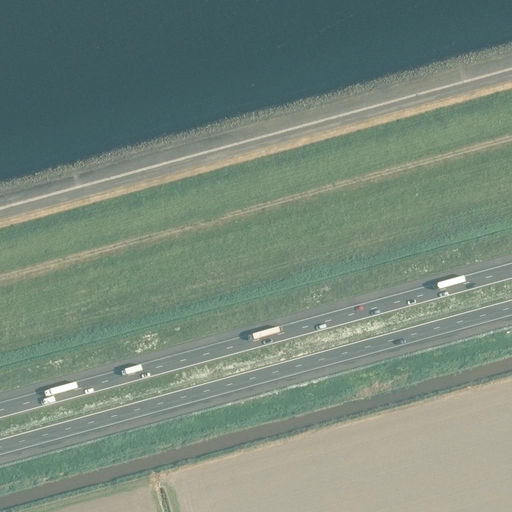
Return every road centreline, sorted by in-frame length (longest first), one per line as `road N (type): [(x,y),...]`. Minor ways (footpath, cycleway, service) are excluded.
road 1 (track): [(0,274),(511,132)]
road 2 (motorway): [(511,268),(0,408)]
road 3 (motorway): [(0,445),(511,305)]
